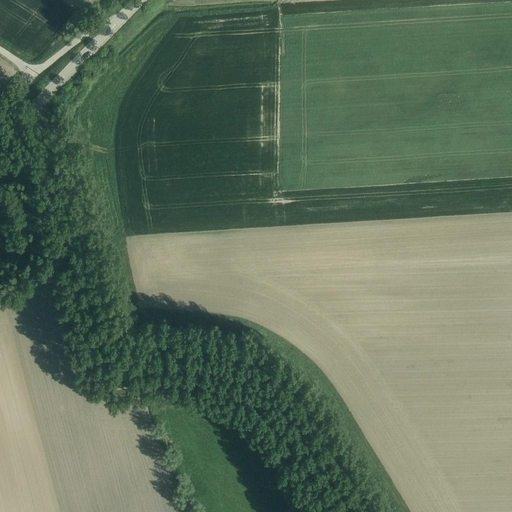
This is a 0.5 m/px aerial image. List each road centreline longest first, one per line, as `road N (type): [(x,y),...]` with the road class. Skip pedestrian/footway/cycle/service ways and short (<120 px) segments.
road 1 (track): [(322,511),(271,427),(237,399),(173,380),(97,383),(46,202),(30,112)]
road 2 (tertiary): [(0,144),(130,8)]
